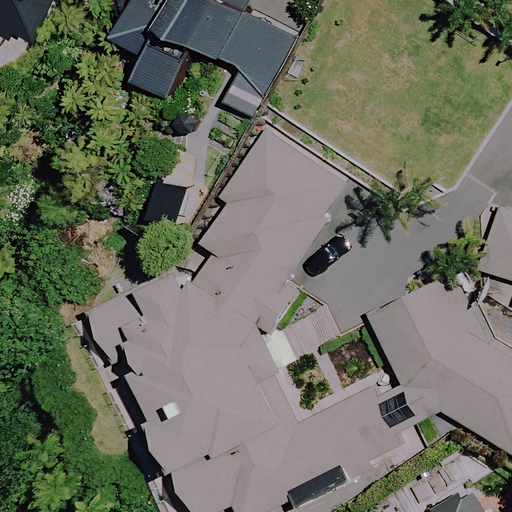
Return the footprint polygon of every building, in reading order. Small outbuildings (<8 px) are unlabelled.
[(0,0),(0,17),(71,35),(79,0),(0,0)] [(131,0),(129,6),(112,41),(153,61),(170,26),(260,70),(294,0),(131,0)] [(125,362),(136,357),(149,351),(158,370),(145,376),(208,511),(224,511),(241,504),(245,511),(266,511),(410,445),(382,384),(310,417),(267,325),(304,308),(291,280),(354,184),(270,130),(226,198),(233,202),(208,240),(226,258),(200,282),(192,273),(163,286),(155,269),(126,283),(131,295),(100,309),(125,362)] [(511,212),(488,265),(511,276),(511,212)] [(454,279),(385,317),(375,324),(439,414),(449,408),(511,449),(511,357),(489,342),(454,279)] [(503,511),(504,511),(443,500),(441,511),(503,511)]
